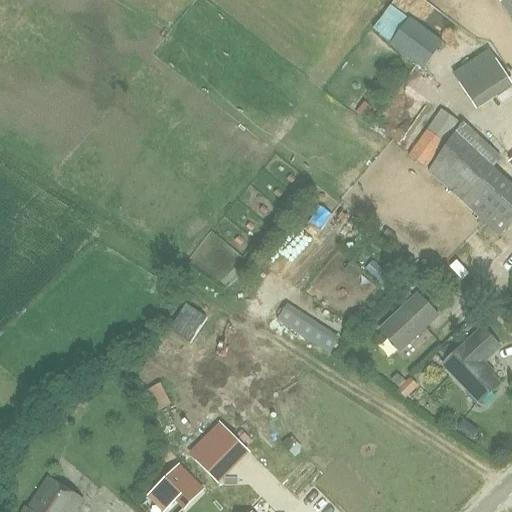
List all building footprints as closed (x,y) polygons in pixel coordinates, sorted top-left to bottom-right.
[(511,0),(509,0),(502,5),(511,20),(511,0)] [(411,45),(433,64),(444,51),(423,32),(411,45)] [(511,84),(495,59),(459,83),(477,111),(511,87),(511,84)] [(409,156),(427,169),(429,167),(459,122),(441,110),(409,156)] [(429,167),(427,169),(500,237),(511,224),(511,186),(494,169),(502,160),(463,124),(442,151),(429,167)] [(285,238),(297,250),(309,239),(296,226),(285,238)] [(441,318),(417,294),(377,331),(402,355),(441,318)] [(500,347),(482,329),(444,366),(480,404),(499,385),(491,376),(494,374),(483,363),(500,347)] [(415,377),(403,390),(411,397),(423,384),(415,377)] [(222,428),(194,457),(210,472),(218,464),(225,471),(245,451),(222,428)] [(185,508),(203,490),(179,467),(149,496),(164,511),(176,499),(185,508)] [(73,511),(82,500),(48,477),(28,508),(26,507),(22,511),(73,511)]
